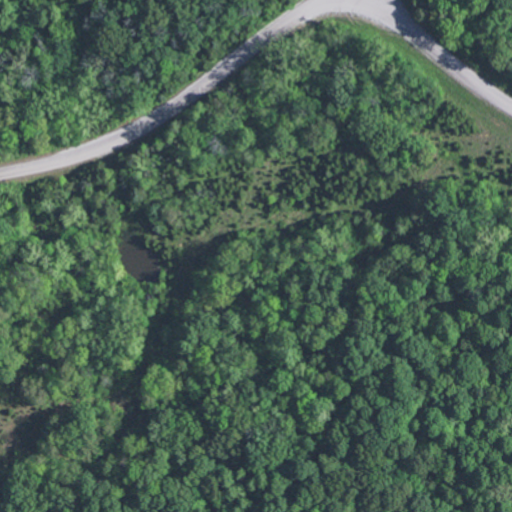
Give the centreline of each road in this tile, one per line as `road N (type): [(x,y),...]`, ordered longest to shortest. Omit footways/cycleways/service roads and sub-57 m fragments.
road 1 (residential): [(346,0),(291,19),(124,139),(0,174)]
road 2 (residential): [(511,108),(388,18),(343,5)]
